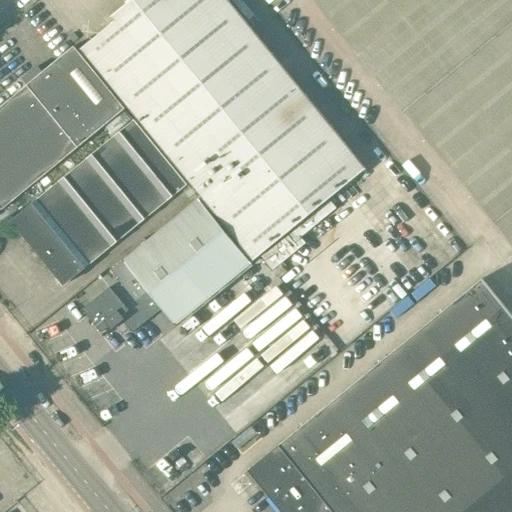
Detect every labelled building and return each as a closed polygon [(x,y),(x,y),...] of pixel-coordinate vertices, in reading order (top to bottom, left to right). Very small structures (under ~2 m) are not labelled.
[(367,170),(228,0),(132,0),(113,16),(116,21),(82,48),(254,260),(303,222),(367,170)] [(511,0),(313,0),(511,243),(511,0)] [(125,110),(94,73),(73,47),(43,71),(38,66),(23,78),(28,84),(0,107),(0,206),(2,210),(18,197),(125,110)] [(64,285),(80,273),(187,185),(134,120),(11,220),(64,285)] [(162,306),(178,326),(253,267),(199,200),(147,242),(145,239),(110,268),(120,280),(109,289),(83,309),(102,332),(107,328),(110,333),(124,321),(132,331),(162,306)] [(303,376),(336,349),(278,279),(184,357),(229,412),(291,361),(303,376)] [(511,511),(511,322),(479,282),(249,470),(283,511),(511,511)]
